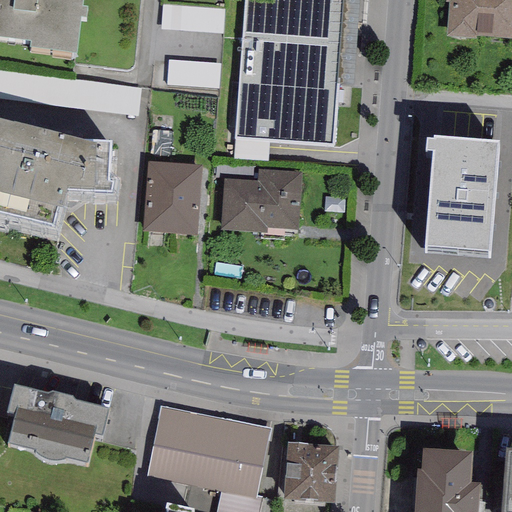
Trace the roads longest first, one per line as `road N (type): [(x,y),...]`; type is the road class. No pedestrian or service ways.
road 1 (residential): [(0,270),(249,329),(341,338),(375,333)]
road 2 (secondary): [(370,394),(210,377),(0,324)]
road 3 (residential): [(375,333),(401,0)]
road 4 (secondary): [(511,396),(370,394)]
road 5 (residential): [(375,333),(511,331)]
